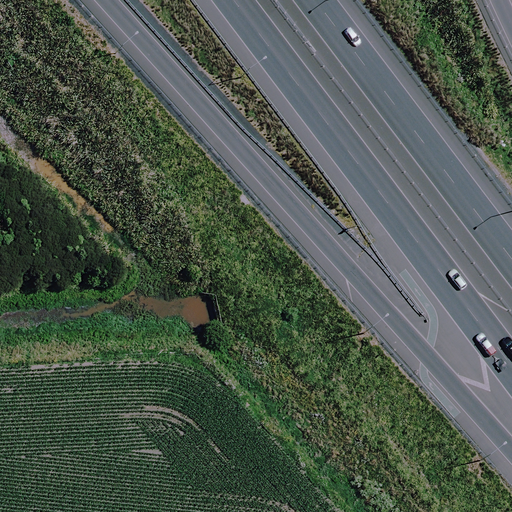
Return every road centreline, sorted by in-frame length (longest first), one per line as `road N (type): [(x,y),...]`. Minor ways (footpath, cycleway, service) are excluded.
road 1 (motorway): [(511,448),(103,0)]
road 2 (motorway): [(511,367),(230,0)]
road 3 (motorway): [(311,0),(511,261)]
